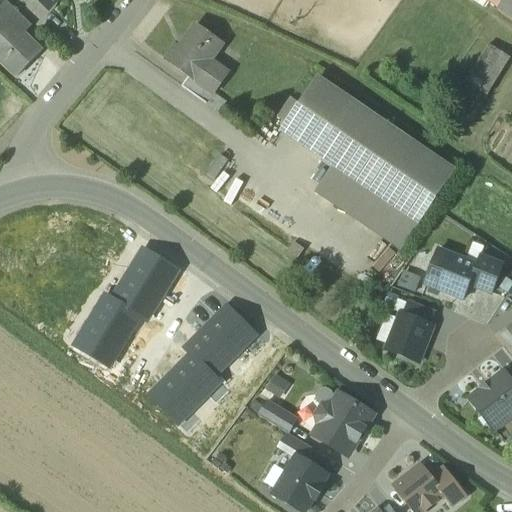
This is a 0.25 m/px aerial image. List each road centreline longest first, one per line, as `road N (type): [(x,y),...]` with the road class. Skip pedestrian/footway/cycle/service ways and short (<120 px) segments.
road 1 (secondary): [(405,417),(107,196),(28,187)]
road 2 (residential): [(132,0),(31,124),(23,150),(28,187)]
road 3 (secondary): [(511,482),(405,417)]
